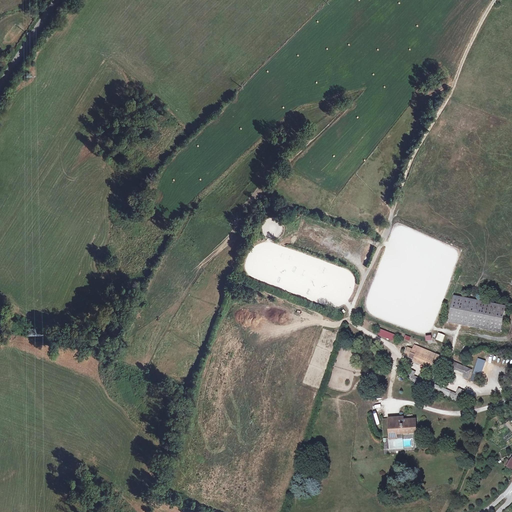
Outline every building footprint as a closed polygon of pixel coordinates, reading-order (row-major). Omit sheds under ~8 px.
[(505,306),(454,296),(449,322),(500,333),(505,306)] [(442,342),(445,335),(438,332),(435,340),(442,342)] [(437,372),(442,362),(445,363),(447,359),(414,346),(413,350),(417,352),(414,359),(432,367),(431,369),(435,371),(437,372)] [(480,383),(484,360),(476,358),(471,382),(480,383)] [(472,370),(447,359),(445,363),(467,373),(465,378),(468,379),(472,370)] [(434,375),(435,371),(431,369),(431,370),(423,387),(459,402),(463,391),(460,389),(457,396),(431,385),(435,375),(434,375)] [(423,381),(412,377),(414,372),(410,370),(406,379),(410,381),(421,386),(423,381)] [(453,377),(447,374),(444,381),(450,383),(453,377)] [(403,440),(403,434),(397,435),(397,438),(390,438),(389,422),(396,422),(395,418),(382,419),(384,450),(404,449),(404,447),(396,447),(395,440),(403,440)] [(396,422),(389,422),(390,438),(397,438),(397,435),(403,434),(416,433),(415,420),(396,422)]
